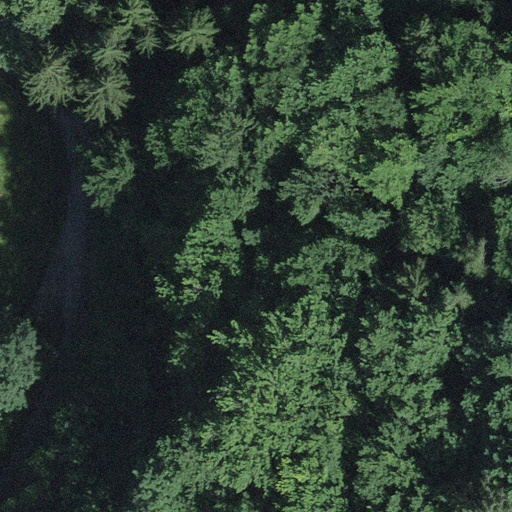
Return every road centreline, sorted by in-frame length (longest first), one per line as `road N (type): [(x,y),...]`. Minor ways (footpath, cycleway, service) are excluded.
road 1 (track): [(0,491),(41,428),(97,224),(22,26)]
road 2 (track): [(225,65),(49,96)]
